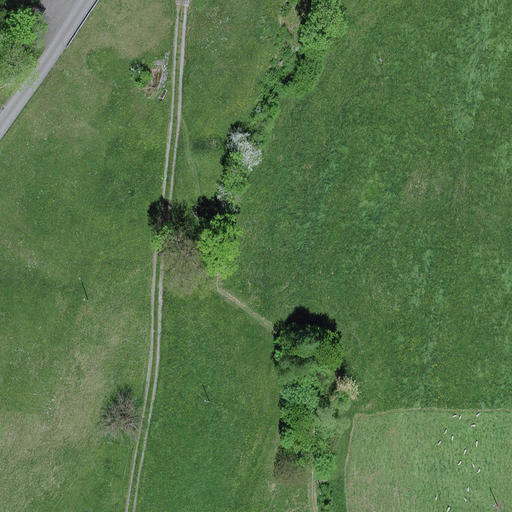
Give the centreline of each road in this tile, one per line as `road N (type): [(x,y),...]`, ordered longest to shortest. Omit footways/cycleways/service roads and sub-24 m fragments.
road 1 (track): [(136,511),(186,0)]
road 2 (unclassified): [(86,0),(0,127)]
